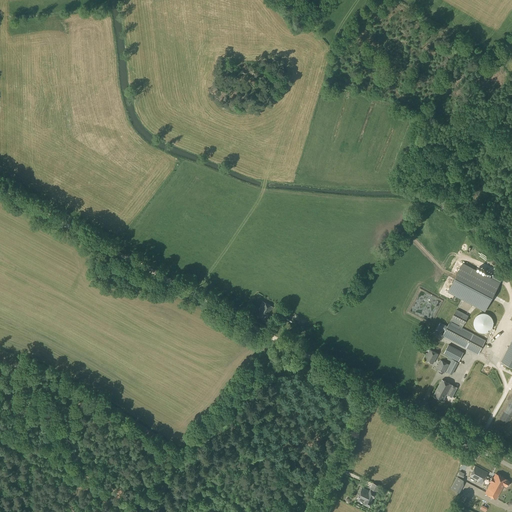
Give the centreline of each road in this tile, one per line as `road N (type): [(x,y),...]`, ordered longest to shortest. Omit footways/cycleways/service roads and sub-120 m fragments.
road 1 (track): [(310,511),(365,387),(0,188)]
road 2 (track): [(158,511),(296,352)]
road 3 (unclassified): [(511,467),(365,387)]
road 4 (unknown): [(476,448),(504,396),(501,377),(434,335)]
